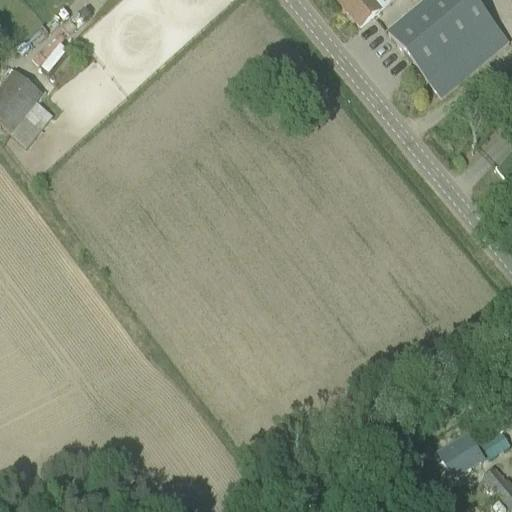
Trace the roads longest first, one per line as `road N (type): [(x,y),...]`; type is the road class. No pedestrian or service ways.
road 1 (tertiary): [(511,269),(289,0)]
road 2 (track): [(265,511),(511,385)]
